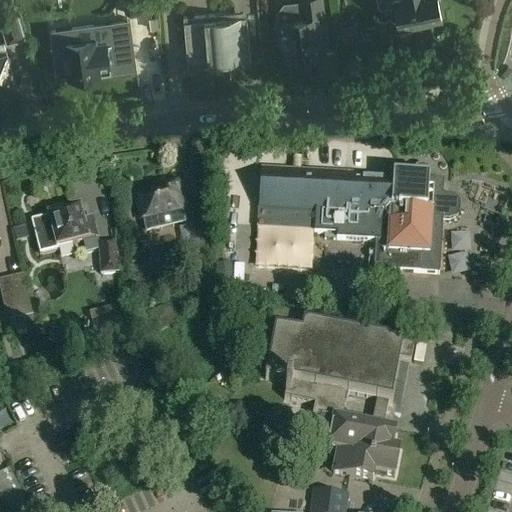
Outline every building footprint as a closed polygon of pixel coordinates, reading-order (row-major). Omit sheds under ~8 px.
[(23,39),(12,0),(10,0),(0,3),(0,9),(10,43),(23,39)] [(153,8),(151,0),(125,0),(127,12),(153,8)] [(317,57),(313,27),(324,26),(321,0),(303,0),(306,18),(275,21),(279,45),(283,45),(285,61),(317,57)] [(379,0),(381,10),(398,6),(403,28),(444,18),(439,0),(379,0)] [(212,68),(215,67),(219,65),(223,62),(234,61),(234,66),(250,65),(247,18),(236,19),(235,13),(183,18),(187,65),(194,64),(197,67),(205,69),(212,68)] [(63,43),(65,60),(54,62),(57,79),(68,77),(68,79),(73,78),(77,80),(82,79),(86,76),(110,72),(110,68),(116,67),(116,72),(136,69),(129,22),(110,25),(110,26),(103,27),(104,31),(94,32),(94,27),(78,29),(79,41),(63,43)] [(11,69),(7,54),(6,54),(3,43),(0,43),(0,87),(15,83),(13,76),(15,74),(14,71),(11,69)] [(429,182),(429,174),(426,169),(421,167),(416,169),(413,173),(412,181),(259,171),(256,229),(313,232),(313,235),(325,236),(324,240),(375,243),(373,271),(438,275),(442,220),(448,221),(453,219),(457,215),(458,209),(457,204),(453,200),(448,198),(442,198),(442,183),(429,182)] [(509,217),(511,207),(511,182),(505,180),(494,211),(509,217)] [(141,223),(185,213),(178,184),(153,190),(153,192),(135,197),(141,223)] [(78,210),(62,215),(60,209),(46,212),(48,219),(30,224),(39,257),(57,252),(57,250),(82,243),(85,255),(98,251),(101,289),(118,287),(115,244),(98,245),(92,221),(82,224),(78,210)] [(190,243),(202,241),(199,226),(187,229),(190,243)] [(218,293),(231,292),(229,267),(216,268),(218,293)] [(303,270),(273,268),(273,287),(302,288),(303,270)] [(21,280),(0,284),(0,293),(7,324),(29,319),(21,280)] [(171,303),(148,313),(157,334),(180,324),(171,303)] [(313,420),(321,421),(341,425),(346,399),(376,404),(387,406),(396,361),(410,364),(413,348),(402,339),(397,345),(328,332),(330,323),(268,314),(264,348),(271,349),(265,382),(287,387),(283,402),(315,408),(313,420)] [(426,349),(420,348),(417,347),(414,365),(416,365),(423,367),(426,349)] [(370,431),(341,425),(321,421),(315,447),(328,449),(327,451),(337,453),(332,476),(371,483),(373,476),(394,480),(399,453),(391,451),(395,434),(382,431),(387,406),(376,404),(370,431)] [(311,511),(344,511),(346,499),(314,495),(311,511)]
